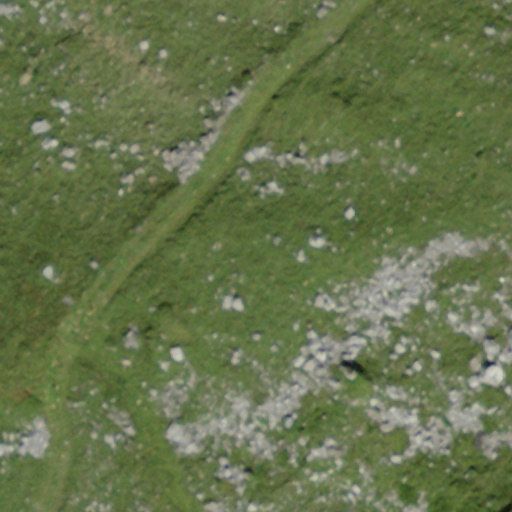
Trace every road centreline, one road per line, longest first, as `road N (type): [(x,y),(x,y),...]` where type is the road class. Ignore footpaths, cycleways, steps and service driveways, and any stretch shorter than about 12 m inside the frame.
road 1 (track): [(46,511),(62,447),(65,361),(110,278),(216,168),(260,93),(359,0)]
road 2 (track): [(80,334),(154,443),(182,511)]
